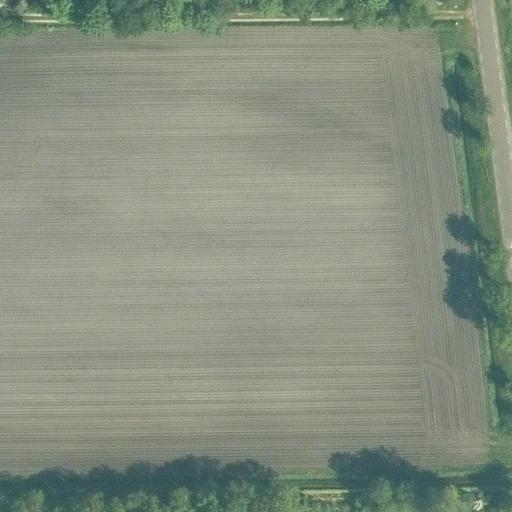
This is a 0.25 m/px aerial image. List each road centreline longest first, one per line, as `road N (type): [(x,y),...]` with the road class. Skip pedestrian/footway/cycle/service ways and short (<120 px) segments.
road 1 (track): [(483,12),(0,15)]
road 2 (unclassified): [(511,232),(482,0)]
